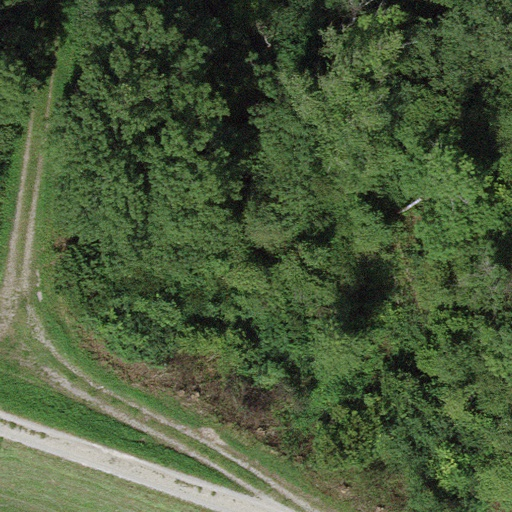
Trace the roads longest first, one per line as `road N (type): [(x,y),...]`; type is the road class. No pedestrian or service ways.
road 1 (track): [(304,511),(224,457),(46,362),(18,317),(0,324)]
road 2 (track): [(18,317),(60,0)]
road 3 (track): [(0,425),(253,511)]
